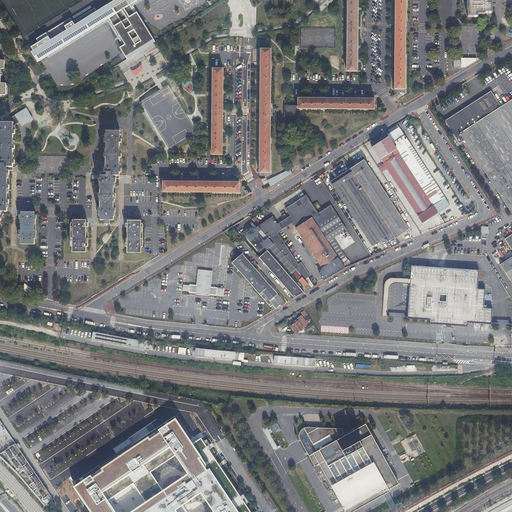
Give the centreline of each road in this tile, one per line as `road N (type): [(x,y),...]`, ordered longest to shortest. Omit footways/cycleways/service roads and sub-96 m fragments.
road 1 (residential): [(417,105),(79,317)]
road 2 (residential): [(252,339),(353,273),(479,216),(479,203),(417,105)]
road 3 (tertiary): [(252,339),(511,358)]
road 4 (tertiary): [(79,317),(252,339)]
